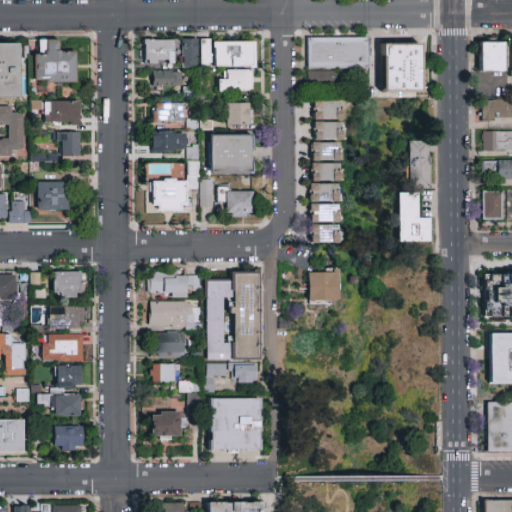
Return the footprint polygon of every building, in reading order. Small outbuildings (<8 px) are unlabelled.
[(211,38),(201,38),(201,64),(212,63),(211,38)] [(179,68),(195,68),(195,39),(179,39),(179,68)] [(74,82),(74,51),(58,51),(58,40),(32,40),(32,82),(74,82)] [(172,64),(172,40),(140,40),(140,64),(172,64)] [(368,64),(369,72),(363,72),(309,71),(309,64),(308,41),(362,41),(367,41),(368,64)] [(252,42),(211,42),(211,66),(252,66),(252,42)] [(502,42),(477,42),(477,72),(502,72),(502,42)] [(0,96),(17,96),(17,43),(0,43),(0,96)] [(417,63),(418,103),(381,102),(381,64),(381,52),(417,52),(417,63)] [(307,70),(307,84),(346,82),(346,68),(307,70)] [(250,70),(223,70),(223,79),(215,79),(215,91),(250,91),(250,70)] [(150,87),(174,87),(174,71),(150,71),(150,87)] [(41,123),(77,123),(77,101),(41,101),(41,123)] [(181,103),(150,103),(150,122),(181,122),(181,103)] [(223,103),(223,124),(248,124),(248,103),(223,103)] [(340,119),(340,103),(310,103),(310,119),(340,119)] [(511,127),(484,128),(484,124),(483,103),(484,103),(511,103),(511,127)] [(21,149),(21,113),(9,113),(9,104),(0,104),(0,124),(6,124),(6,139),(0,139),(0,158),(10,158),(10,149),(21,149)] [(341,140),(341,122),(311,122),(311,140),(341,140)] [(77,156),(76,132),(56,132),(57,156),(77,156)] [(184,150),(185,181),(146,181),(147,210),(186,209),(185,189),(197,189),(198,207),(210,206),(210,181),(197,181),(196,147),(183,147),(183,132),(149,132),(149,151),(184,150)] [(511,157),(485,157),(484,157),(482,135),(484,135),(511,134),(511,157)] [(250,136),(206,136),(206,173),(250,173),(250,136)] [(308,160),(339,160),(339,143),(308,143),(308,160)] [(424,177),(411,178),(410,144),(424,143),(430,143),(431,177),(424,177)] [(339,163),(308,163),(308,181),(339,181),(339,163)] [(511,164),(511,183),(497,183),(497,164),(511,164)] [(33,182),(33,210),(64,210),(64,182),(33,182)] [(339,201),(338,184),(307,184),(307,201),(339,201)] [(227,191),(227,187),(214,187),(214,204),(224,204),(224,216),(250,216),(250,191),(227,191)] [(500,220),(500,191),(480,191),(480,220),(500,220)] [(28,222),(28,211),(22,211),(22,201),(5,201),(5,195),(0,195),(0,219),(6,219),(6,222),(28,222)] [(430,222),(431,245),(425,245),(397,244),(394,197),(419,198),(418,220),(424,221),(430,222)] [(337,222),(337,204),(307,204),(307,222),(337,222)] [(337,242),(337,225),(307,225),(307,242),(337,242)] [(511,268),(480,269),(481,317),(511,316),(511,268)] [(79,271),(50,271),(50,297),(79,297),(79,271)] [(337,303),(337,271),(307,271),(307,303),(337,303)] [(185,272),(146,272),(146,297),(185,297),(185,272)] [(203,281),(203,359),(257,359),(257,273),(228,273),(228,281),(203,281)] [(0,275),(0,298),(15,298),(15,275),(0,275)] [(196,275),(187,276),(187,286),(196,286),(196,275)] [(147,327),(192,327),(192,302),(147,302),(147,327)] [(47,329),(82,329),(82,306),(47,306),(47,329)] [(182,332),(152,332),(152,357),(182,357),(182,332)] [(23,374),(23,343),(12,343),(13,334),(0,333),(0,364),(5,364),(5,374),(23,374)] [(41,361),(81,361),(81,335),(41,335),(41,361)] [(511,390),(490,391),(490,367),(490,342),(511,341),(511,390)] [(254,382),(254,363),(228,363),(228,382),(254,382)] [(147,382),(175,382),(175,364),(147,364),(147,382)] [(177,392),(212,392),(212,376),(224,376),(223,364),(200,364),(200,382),(177,382),(177,392)] [(79,366),(53,366),(53,386),(79,386),(79,366)] [(50,403),(50,415),(80,415),(80,395),(41,395),(41,403),(50,403)] [(258,451),(258,399),(207,398),(206,450),(258,451)] [(511,455),(487,456),(487,453),(486,428),(485,406),(487,406),(511,405),(511,455)] [(148,412),(148,437),(181,437),(181,412),(148,412)] [(0,452),(22,452),(22,419),(0,419),(0,452)] [(80,426),(52,426),(52,450),(80,450),(80,426)] [(205,500),(205,511),(262,511),(262,499),(205,500)] [(480,511),(511,511),(511,500),(480,500),(480,511)] [(0,504),(0,511),(30,511),(30,504),(14,503),(13,511),(7,511),(8,504),(0,504)] [(82,511),(83,504),(52,503),(52,511),(82,511)] [(185,511),(185,503),(151,503),(151,511),(185,511)]
